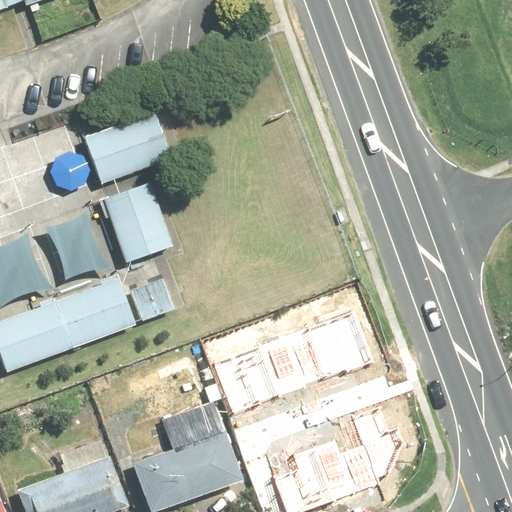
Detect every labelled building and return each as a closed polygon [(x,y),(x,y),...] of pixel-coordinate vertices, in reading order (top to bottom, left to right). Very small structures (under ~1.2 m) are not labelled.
[(0,0),(0,23),(54,0),(0,0)] [(155,105),(76,133),(94,185),(174,157),(155,105)] [(158,177),(100,197),(122,257),(180,237),(158,177)] [(0,309),(0,339),(9,364),(137,315),(117,265),(0,309)] [(218,364),(235,411),(375,360),(357,313),(218,364)] [(263,403),(231,414),(247,460),(279,449),(263,403)] [(267,463),(284,511),(292,511),(384,479),(401,439),(397,428),(388,431),(381,409),(339,424),(343,436),(267,463)] [(220,426),(125,459),(143,511),(148,511),(239,481),(220,426)] [(8,489),(16,511),(125,511),(129,511),(109,454),(8,489)]
